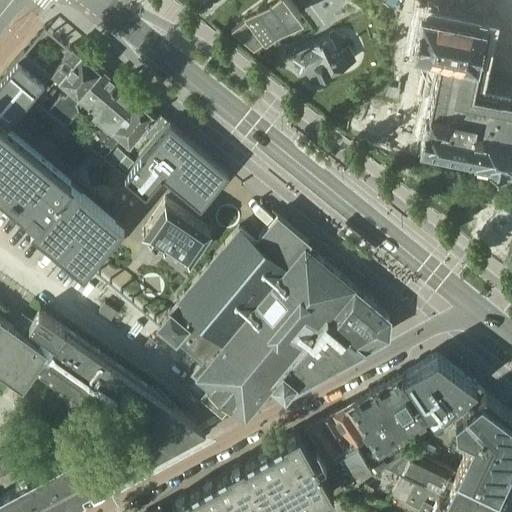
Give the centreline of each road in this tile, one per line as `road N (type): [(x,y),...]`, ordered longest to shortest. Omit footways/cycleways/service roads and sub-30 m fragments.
road 1 (tertiary): [(97,0),(476,308)]
road 2 (residential): [(476,308),(95,510)]
